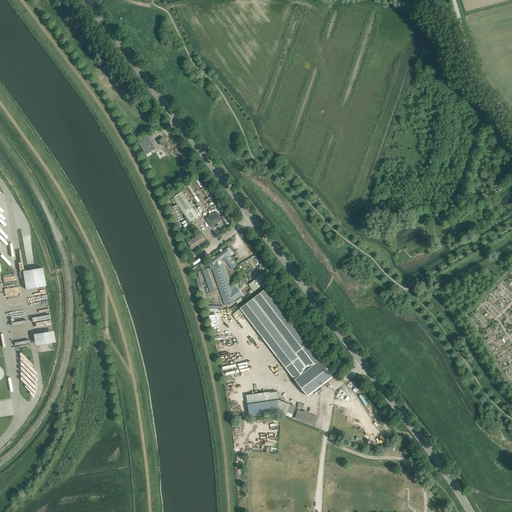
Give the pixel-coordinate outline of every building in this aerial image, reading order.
[(152,151),(145,139),(138,143),(146,155),(152,151)] [(169,209),(175,222),(183,219),(178,205),(169,209)] [(222,220),(218,213),(207,219),(211,226),(222,220)] [(206,239),(202,233),(188,243),(192,249),(196,246),(199,250),(201,249),(201,250),(205,248),(204,247),(206,245),(204,241),(206,239)] [(231,255),(230,253),(226,249),(212,260),(212,261),(208,262),(211,270),(213,269),(220,290),(219,290),(225,305),(232,303),(242,295),(235,285),(231,287),(222,260),(222,259),(223,258),(232,269),(237,266),(229,257),(231,255)] [(202,270),(210,293),(215,292),(207,269),(202,270)] [(210,308),(199,276),(195,277),(205,308),(210,308)] [(267,288),(240,308),(264,340),(307,397),(334,376),(267,288)] [(271,401),(248,404),(250,416),(277,412),(286,416),(287,412),(293,414),(296,406),(279,400),(278,400),(278,396),(271,397),(271,401)] [(295,418),(314,425),(317,417),(307,413),(307,412),(304,410),(304,412),(298,409),(295,418)]
